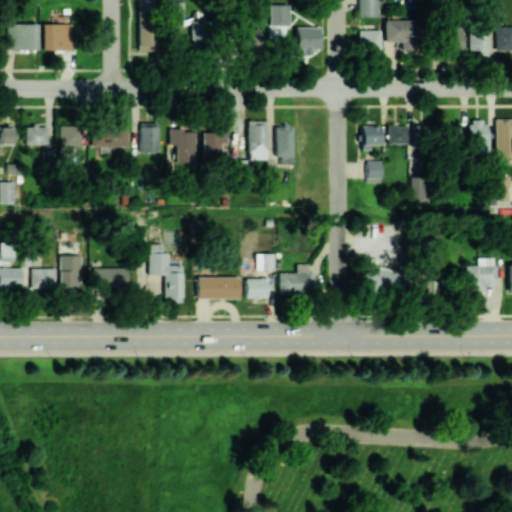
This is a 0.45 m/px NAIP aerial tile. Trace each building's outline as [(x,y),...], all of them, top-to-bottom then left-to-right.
[(356,0),(357,16),(378,16),(377,0),(356,0)] [(288,4),(269,4),(268,25),(288,25),(288,4)] [(488,20),(499,21),(499,6),(489,6),(488,20)] [(156,50),(157,19),(136,19),(136,50),(156,50)] [(209,20),(190,19),(189,47),(208,47),(209,20)] [(382,42),(396,42),(396,49),(411,49),(411,19),(382,19),(382,42)] [(36,23),(5,23),(5,49),(35,49),(36,23)] [(72,23),(39,23),(40,50),(72,49),(72,23)] [(459,54),(458,25),(440,25),(441,55),(459,54)] [(294,51),(318,51),(318,26),(293,27),(294,51)] [(511,49),(511,26),(494,26),(493,49),(511,49)] [(258,28),(236,29),(236,48),(259,48),(258,28)] [(486,28),(467,29),(467,50),(476,50),(476,55),(486,55),(486,28)] [(379,48),(378,29),(356,30),(357,49),(379,48)] [(511,118),(493,118),(492,157),(511,157),(511,118)] [(246,159),(265,158),(264,120),(245,120),(246,159)] [(484,120),(466,121),(466,154),(485,154),(484,120)] [(138,122),(138,152),(157,152),(156,122),(138,122)] [(79,125),(57,126),(58,153),(72,153),(72,148),(80,147),(79,125)] [(127,146),(127,126),(90,125),(90,145),(127,146)] [(277,163),(290,164),(291,126),(273,125),(272,156),(277,157),(277,163)] [(378,125),(358,125),(359,150),(368,150),(368,144),(378,144),(378,125)] [(406,125),(385,125),(385,143),(405,143),(406,125)] [(0,144),(11,144),(11,127),(0,126),(0,144)] [(46,145),(46,126),(24,126),(23,144),(46,145)] [(200,157),(219,157),(219,143),(225,143),(225,127),(201,127),(200,157)] [(174,162),(193,161),(192,128),(167,128),(167,144),(174,144),(174,162)] [(380,160),(364,160),(364,182),(380,181),(380,160)] [(506,199),(507,175),(489,174),(488,199),(506,199)] [(0,203),(12,203),(12,181),(0,181),(0,203)] [(147,274),(162,274),(162,301),(181,300),(181,264),(166,265),(166,251),(162,251),(161,244),(147,244),(147,274)] [(271,253),(253,252),(253,269),(271,270),(271,253)] [(79,254),(57,255),(57,288),(79,288),(79,254)] [(494,282),(493,256),(475,257),(475,264),(463,265),(464,292),(484,292),(483,282),(494,282)] [(275,272),(276,294),(311,294),(311,272),(306,272),(306,263),(293,264),(294,272),(275,272)] [(91,286),(125,287),(126,267),(92,266),(91,286)] [(19,268),(0,267),(0,286),(19,286),(19,268)] [(29,268),(29,290),(54,290),(54,268),(29,268)] [(237,298),(237,277),(194,276),(194,298),(237,298)] [(243,278),(243,297),(265,298),(265,278),(243,278)]
